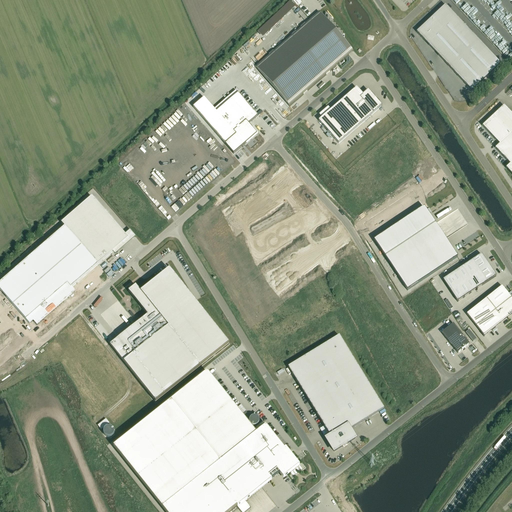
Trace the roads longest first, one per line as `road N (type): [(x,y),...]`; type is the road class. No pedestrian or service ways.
road 1 (unclassified): [(449,383),(347,224),(272,140)]
road 2 (unclassified): [(329,477),(174,225)]
road 3 (unclassified): [(500,252),(368,57)]
road 4 (unclassified): [(174,225),(23,357)]
road 5 (unknown): [(511,271),(462,307),(437,277),(490,238)]
road 6 (unclassified): [(329,477),(449,383)]
road 7 (unclassified): [(174,225),(272,140)]
road 8 (unclassified): [(272,140),(368,57)]
